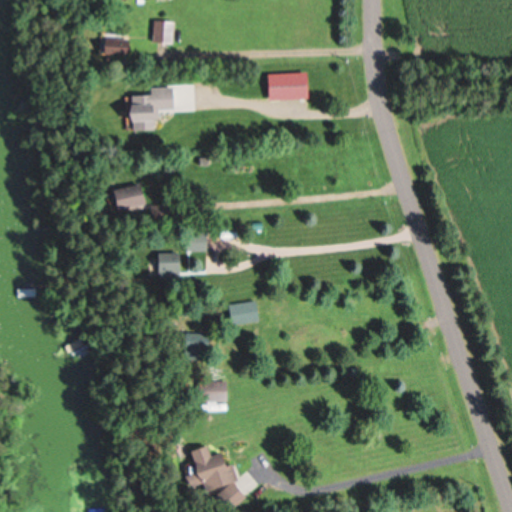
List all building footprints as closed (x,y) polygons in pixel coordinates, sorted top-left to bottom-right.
[(147,41),(171,41),(171,19),(147,19),(147,41)] [(150,128),(150,108),(168,108),(168,86),(144,85),(144,94),(123,94),(123,102),(115,102),(115,118),(125,118),(125,128),(150,128)] [(102,210),(135,201),(130,182),(97,191),(102,210)] [(202,231),(180,231),(180,250),(202,250),(202,231)] [(176,276),(176,251),(147,251),(147,276),(176,276)] [(224,302),(224,322),(255,322),(255,302),(224,302)] [(222,401),(222,380),(190,379),(190,401),(222,401)] [(233,503),(227,462),(219,464),(217,452),(201,454),(199,446),(179,449),(181,463),(172,464),(177,494),(209,488),(212,506),(233,503)]
